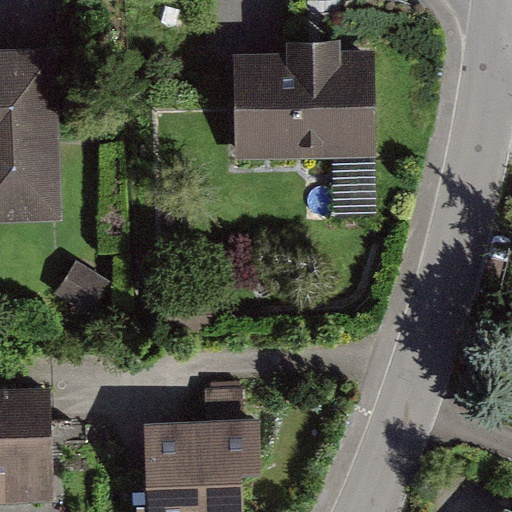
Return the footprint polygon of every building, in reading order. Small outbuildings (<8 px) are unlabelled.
[(55,53),(0,55),(0,219),(63,216),(55,53)] [(369,62),(231,71),(237,167),(375,159),(369,62)] [(111,287),(83,269),(68,292),(96,310),(111,287)] [(0,500),(60,494),(49,386),(0,391),(0,500)] [(257,426),(143,439),(151,511),(234,511),(232,493),(264,489),(257,426)]
